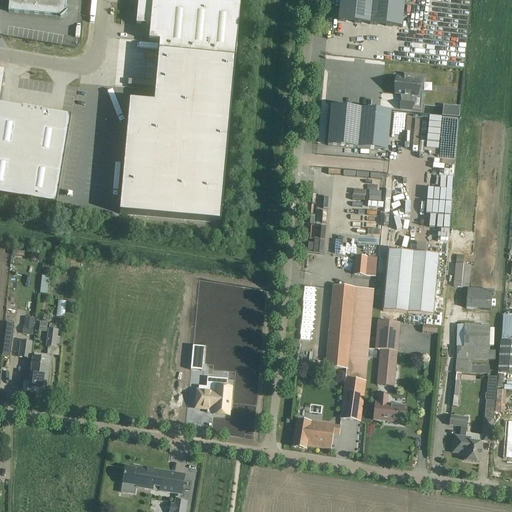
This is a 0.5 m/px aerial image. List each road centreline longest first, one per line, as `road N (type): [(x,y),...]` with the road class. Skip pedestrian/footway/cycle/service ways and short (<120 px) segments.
road 1 (unclassified): [(269,454),(309,0)]
road 2 (unclassified): [(0,411),(269,454)]
road 3 (unclassified): [(269,454),(511,493)]
road 4 (unclassified): [(0,55),(91,63),(102,0)]
